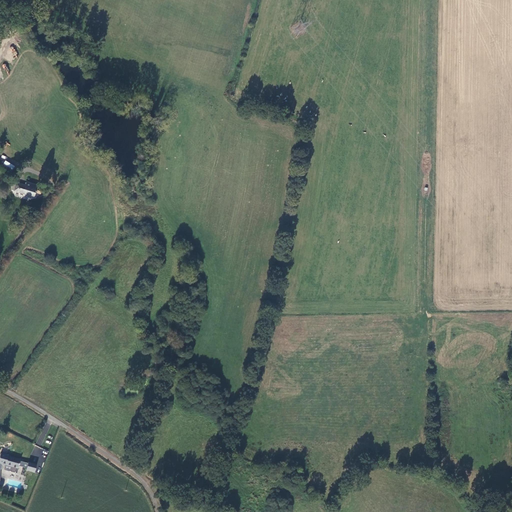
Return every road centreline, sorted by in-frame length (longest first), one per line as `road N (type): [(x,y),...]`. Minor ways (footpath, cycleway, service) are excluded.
road 1 (unclassified): [(0,390),(149,483),(160,511)]
road 2 (track): [(119,203),(0,125)]
